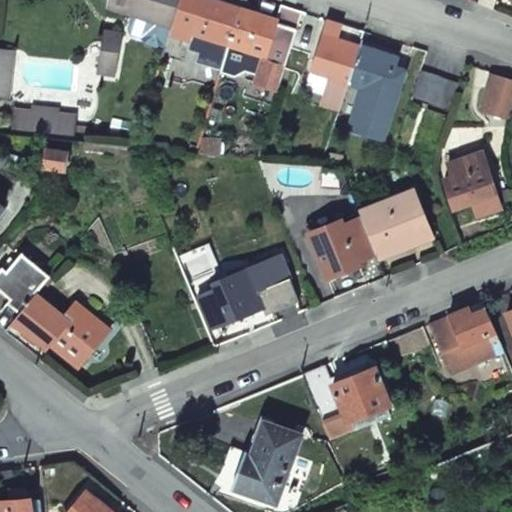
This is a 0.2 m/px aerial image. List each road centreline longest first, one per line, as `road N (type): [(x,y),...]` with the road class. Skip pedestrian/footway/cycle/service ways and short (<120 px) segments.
road 1 (residential): [(511,258),(89,426)]
road 2 (residential): [(374,0),(511,42)]
road 3 (residential): [(196,511),(89,426)]
